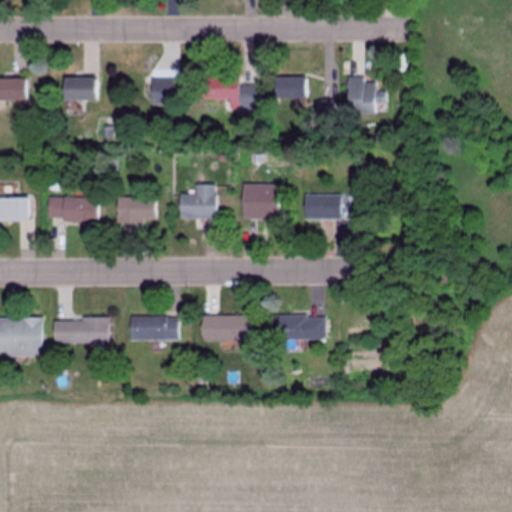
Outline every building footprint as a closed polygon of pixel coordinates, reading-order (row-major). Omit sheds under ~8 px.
[(229,110),(257,110),(257,85),(238,85),(238,77),(199,77),(199,99),(229,99),(229,110)] [(306,77),(273,77),(273,99),(306,99),(306,77)] [(345,114),(383,114),(383,92),(374,92),(374,83),(363,83),(363,77),(345,77),(345,114)] [(26,79),(0,78),(0,101),(26,102),(26,79)] [(62,101),(95,101),(95,78),(62,78),(62,101)] [(176,105),(176,79),(150,79),(150,105),(176,105)] [(196,195),(180,195),(180,219),(216,219),(216,186),(196,186),(196,195)] [(242,220),(279,220),(279,196),(242,196),(242,220)] [(347,220),(347,207),(347,196),(304,196),(304,220),(347,220)] [(0,221),(29,221),(29,198),(0,197),(0,221)] [(48,222),(98,223),(98,198),(48,197),(48,222)] [(117,223),(157,223),(157,198),(117,198),(117,223)] [(201,342),(249,342),(249,316),(201,316),(201,342)] [(325,341),(325,316),(270,316),(270,341),(325,341)] [(42,318),(0,317),(0,357),(42,358),(42,318)] [(129,341),(179,341),(179,317),(129,317),(129,341)] [(108,319),(53,319),(53,343),(108,343),(108,319)]
